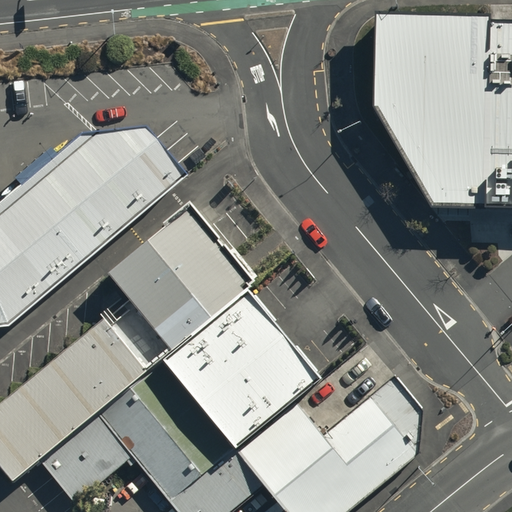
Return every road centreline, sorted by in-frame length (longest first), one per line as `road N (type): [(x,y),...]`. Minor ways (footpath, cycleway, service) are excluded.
road 1 (unclassified): [(511,416),(320,184)]
road 2 (unclassified): [(320,184),(278,148),(246,51),(194,0)]
road 3 (unclassified): [(311,0),(301,85),(320,184)]
